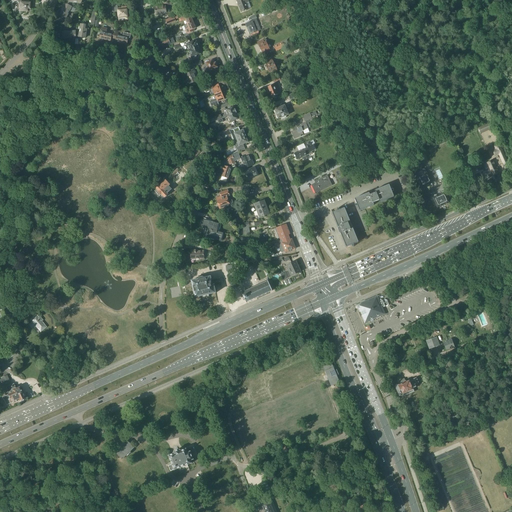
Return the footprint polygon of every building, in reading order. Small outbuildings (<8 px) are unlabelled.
[(20,3),(19,11),(28,12),(28,9),(30,9),(30,2),(28,2),(28,0),(18,0),(18,3),(20,3)] [(241,12),(249,9),(246,3),(249,2),(247,0),(237,0),(236,1),(241,12)] [(60,15),(66,18),(69,11),(70,12),(71,12),(72,12),(73,12),(74,12),(74,11),(75,11),(75,10),(76,9),(73,8),(75,3),(69,2),(68,5),(65,4),(60,15)] [(156,15),(163,14),(163,13),(166,12),(165,6),(155,7),(156,15)] [(126,9),(126,7),(122,7),(122,8),(118,8),(118,11),(119,20),(127,19),(127,17),(128,16),(127,14),(127,13),(127,12),(127,10),(126,9)] [(187,24),(193,22),(191,15),(185,18),(184,17),(178,19),(180,22),(185,20),(187,24)] [(167,25),(174,22),(176,22),(175,20),(178,19),(177,16),(165,20),(167,25)] [(256,32),(260,30),(257,23),(254,25),(252,21),(247,23),(249,27),(247,28),(250,34),(256,32)] [(193,22),(187,24),(187,25),(184,26),(186,30),(182,32),(183,35),(187,33),(187,34),(194,31),(193,29),(196,29),(193,22)] [(79,31),(79,37),(86,38),(87,26),(80,25),(79,31)] [(114,39),(115,32),(112,32),(112,34),(110,34),(110,32),(107,31),(107,29),(102,28),(100,39),(110,41),(111,38),(114,39)] [(116,42),(124,44),(127,45),(128,38),(130,39),(131,34),(124,33),(123,36),(117,35),(118,33),(115,32),(114,39),(116,39),(116,42)] [(163,48),(171,45),(168,39),(161,42),(163,48)] [(189,51),(198,47),(198,46),(199,45),(199,44),(199,42),(198,41),(197,41),(196,41),(190,43),(189,40),(185,42),(184,43),(184,44),(185,45),(186,45),(187,45),(189,51)] [(264,43),(263,40),(258,42),(263,53),(269,50),(266,42),(264,43)] [(276,52),(289,46),(287,41),(274,47),(276,52)] [(198,47),(189,51),(192,57),(192,58),(193,58),(194,58),(195,58),(196,58),(196,57),(197,57),(197,56),(197,55),(196,55),(198,54),(201,53),(198,47)] [(180,62),(182,68),(188,65),(186,60),(180,62)] [(215,64),(213,60),(205,64),(206,67),(203,68),(205,73),(209,71),(209,70),(214,68),(215,70),(218,69),(217,67),(216,63),(215,64)] [(273,62),(272,60),(267,62),(268,65),(266,66),(269,72),(272,70),(273,73),(277,71),(274,65),(275,65),(274,62),(273,62)] [(190,84),(197,81),(194,76),(196,75),(194,71),(186,74),(190,84)] [(215,95),(222,92),(221,91),(220,91),(218,84),(217,84),(218,85),(212,87),(210,84),(203,87),(205,93),(213,90),(215,95)] [(272,97),(280,94),(276,84),(268,87),(272,97)] [(222,92),(215,95),(217,99),(209,102),(212,108),(219,105),(217,102),(223,99),(224,100),(221,93),(222,93),(222,92)] [(288,108),(287,105),(285,106),(284,106),(274,110),(278,119),(280,118),(281,118),(286,117),(286,116),(288,115),(286,109),(288,108)] [(228,116),(236,113),(235,109),(234,109),(233,107),(226,110),(228,116)] [(236,113),(228,116),(230,122),(235,120),(235,121),(237,120),(237,119),(238,119),(236,113)] [(305,122),(312,119),(310,113),(302,116),(305,122)] [(297,130),(291,132),(294,138),(294,139),(295,139),(300,137),(301,137),(303,135),(302,132),(303,131),(306,130),(308,129),(307,126),(306,123),(297,126),(298,129),(297,130)] [(477,129),(480,134),(492,129),(490,123),(477,129)] [(237,140),(245,136),(243,131),(235,134),(233,130),(224,133),(220,135),(221,138),(231,134),(232,138),(236,136),(237,140)] [(245,136),(237,140),(233,141),(236,148),(238,153),(245,150),(243,144),(247,142),(245,136)] [(503,165),(508,163),(502,150),(501,148),(499,144),(494,147),(496,150),(493,151),(495,154),(497,153),(503,165)] [(311,145),(305,148),(294,154),(297,160),(301,157),(302,158),(312,153),(312,152),(314,151),(312,145),(311,145)] [(233,155),(226,158),(227,161),(228,161),(229,161),(229,163),(230,165),(231,165),(231,166),(232,167),(233,167),(236,165),(235,161),(234,159),(233,155)] [(250,156),(241,159),(243,164),(245,168),(249,167),(252,165),(254,165),(252,161),(250,156)] [(493,161),(483,165),(484,168),(487,174),(489,177),(498,173),(493,161)] [(221,176),(228,178),(231,168),(224,166),(221,176)] [(245,168),(242,170),(243,173),(246,171),(249,177),(253,175),(254,177),(258,176),(255,167),(250,170),(249,167),(245,168)] [(417,182),(415,183),(417,188),(421,186),(422,188),(432,183),(427,173),(425,168),(416,172),(418,177),(417,177),(418,178),(416,179),(417,182)] [(331,186),(327,176),(316,181),(317,183),(311,185),(311,186),(312,186),(316,194),(331,186)] [(164,197),(167,194),(171,190),(171,189),(172,188),(165,181),(156,189),(156,190),(155,191),(159,196),(161,194),(164,197)] [(389,185),(355,199),(359,211),(360,211),(374,205),(373,203),(379,200),(379,202),(380,202),(380,203),(394,197),(389,185)] [(228,201),(227,197),(229,196),(228,191),(220,193),(221,197),(216,198),(218,205),(220,212),(231,208),(229,201),(228,201)] [(438,209),(441,207),(450,203),(445,193),(433,198),(438,209)] [(256,211),(266,208),(266,206),(267,206),(266,204),(265,204),(264,201),(253,205),(256,211)] [(266,208),(256,211),(258,218),(269,214),(268,211),(269,211),(268,208),(267,209),(266,208)] [(333,213),(332,213),(335,220),(338,227),(340,226),(343,232),(341,233),(340,233),(344,241),(346,246),(346,247),(356,243),(358,242),(357,238),(353,228),(352,228),(350,229),(350,228),(348,223),(349,223),(350,222),(350,221),(349,220),(345,211),(345,208),(344,208),(339,210),(332,213),(333,213)] [(208,230),(216,232),(219,224),(204,220),(202,228),(208,230)] [(285,225),(276,229),(280,241),(282,240),(289,238),(288,235),(289,234),(286,226),(286,225),(285,225)] [(223,234),(216,232),(208,230),(206,237),(221,241),(223,234)] [(283,243),(282,243),(282,244),(279,246),(281,252),(283,252),(285,251),(286,252),(295,249),(291,240),(290,240),(289,238),(282,240),(283,243)] [(196,252),(196,251),(191,251),(191,259),(199,258),(199,259),(204,259),(204,251),(196,252)] [(285,273),(287,279),(300,273),(297,265),(296,262),(295,262),(287,266),(287,267),(286,268),(288,271),(285,273)] [(240,273),(249,267),(245,263),(237,269),(240,273)] [(212,285),(210,277),(205,278),(202,277),(199,278),(196,280),(191,281),(193,287),(192,288),(192,290),(193,290),(194,296),(195,297),(196,297),(197,297),(202,296),(202,298),(209,297),(209,295),(215,293),(215,290),(216,290),(215,286),(214,286),(214,285),(212,285)] [(245,292),(241,293),(242,294),(242,296),(243,297),(244,299),(244,300),(246,302),(249,301),(250,301),(250,300),(253,299),(254,299),(257,297),(258,297),(261,295),(261,296),(262,295),(265,294),(266,294),(266,293),(267,293),(268,292),(268,293),(269,292),(271,291),(272,291),(272,290),(268,282),(268,281),(267,281),(267,282),(265,283),(264,283),(262,284),(261,284),(258,286),(257,286),(256,287),(254,288),(254,287),(253,288),(252,289),(250,290),(250,289),(249,289),(249,290),(247,291),(246,291),(245,291),(245,292)] [(229,291),(235,288),(235,282),(230,282),(231,286),(227,288),(229,291)] [(382,301),(381,299),(377,301),(377,300),(360,308),(362,312),(361,312),(362,316),(363,315),(366,321),(372,318),(372,320),(374,319),(374,317),(383,313),(380,309),(389,305),(387,300),(385,300),(382,301)] [(31,320),(30,321),(32,323),(31,324),(30,325),(33,328),(35,327),(36,326),(40,331),(41,331),(41,332),(42,331),(45,328),(44,328),(45,327),(45,326),(46,326),(41,320),(42,320),(40,317),(39,318),(39,317),(37,318),(36,316),(35,316),(34,316),(31,319),(32,319),(31,320)] [(440,345),(437,338),(434,339),(434,338),(430,340),(431,341),(428,342),(430,349),(433,347),(433,348),(438,346),(438,345),(440,345)] [(447,349),(454,347),(452,339),(448,340),(449,341),(445,343),(446,347),(445,347),(445,348),(446,348),(447,349)] [(334,371),(331,364),(324,367),(331,386),(339,382),(336,375),(338,375),(336,370),(334,371)] [(5,385),(10,382),(7,376),(2,378),(3,379),(0,379),(0,380),(2,385),(5,383),(5,385)] [(398,386),(397,386),(400,395),(404,394),(404,396),(405,395),(408,394),(414,392),(413,390),(413,389),(416,388),(417,388),(415,385),(419,383),(418,380),(417,378),(409,381),(407,382),(407,381),(406,381),(405,379),(403,380),(403,381),(402,381),(400,381),(401,384),(398,386)] [(16,389),(13,384),(6,387),(9,394),(8,395),(5,396),(4,395),(2,396),(2,398),(3,400),(4,400),(6,405),(10,403),(13,402),(19,400),(19,401),(19,400),(20,401),(21,401),(23,401),(23,399),(23,398),(19,388),(16,389)] [(125,443),(123,441),(115,448),(118,451),(116,454),(122,460),(126,456),(127,457),(131,453),(130,452),(134,448),(127,441),(125,443)] [(188,453),(186,449),(181,451),(181,450),(180,450),(179,449),(175,450),(175,451),(174,453),(175,453),(170,455),(173,464),(169,466),(171,471),(175,469),(175,470),(192,463),(191,461),(194,460),(191,452),(188,453)] [(269,501),(261,504),(261,505),(264,511),(273,511),(269,501)]
